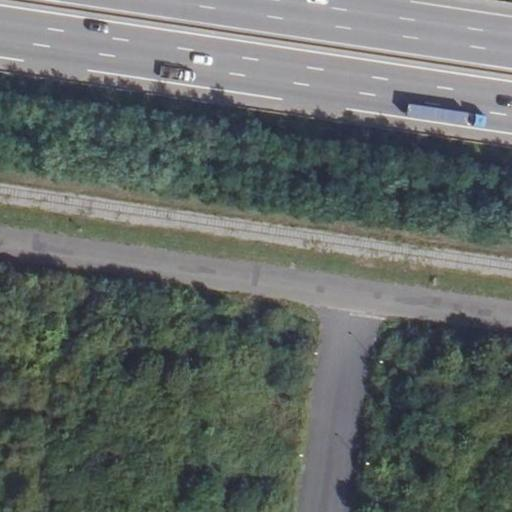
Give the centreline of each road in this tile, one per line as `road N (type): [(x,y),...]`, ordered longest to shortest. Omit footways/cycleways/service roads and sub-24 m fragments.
road 1 (trunk): [(0,34),(511,111)]
road 2 (trunk): [(511,34),(276,0)]
